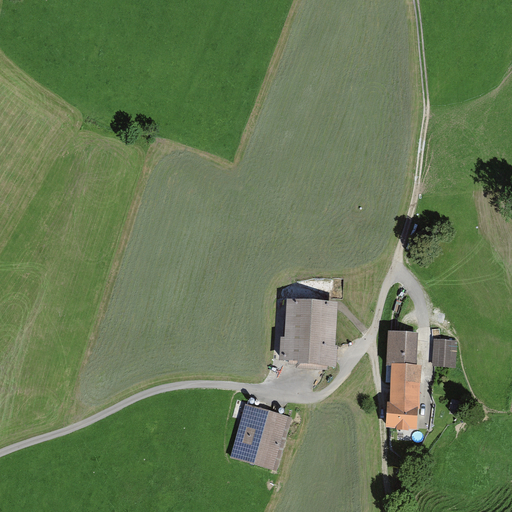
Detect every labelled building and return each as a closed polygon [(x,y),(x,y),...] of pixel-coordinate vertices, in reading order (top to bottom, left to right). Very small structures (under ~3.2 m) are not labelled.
[(286,359),(333,362),(336,303),(290,300),(286,359)] [(418,333),(390,333),(386,363),(417,365),(418,333)] [(459,340),(435,338),(433,366),(458,367),(459,340)] [(387,427),(418,429),(423,366),(417,365),(386,363),(384,401),(389,401),(387,427)] [(292,418),(246,406),(230,459),(278,472),(292,418)]
